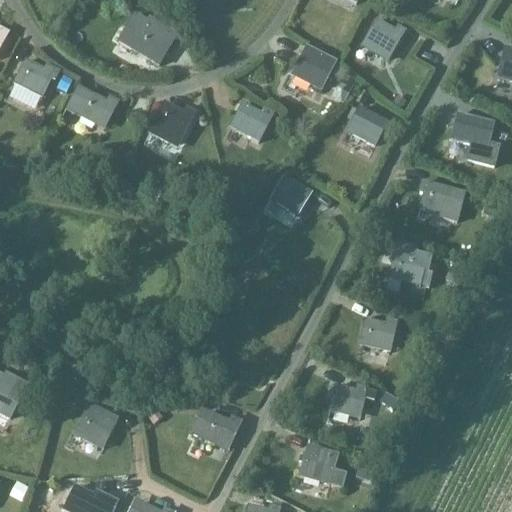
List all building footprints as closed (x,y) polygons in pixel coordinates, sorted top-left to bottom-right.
[(337,0),(355,9),(359,0),(337,0)] [(134,17),(117,45),(157,68),(174,41),(134,17)] [(375,22),(361,47),(389,63),(406,34),(396,28),(393,32),(375,22)] [(0,50),(8,35),(0,30),(0,50)] [(335,64),(306,49),(290,79),(320,94),(335,64)] [(511,51),(503,49),(496,81),(511,85),(511,51)] [(45,67),(43,72),(24,62),(11,87),(41,103),(50,84),(54,85),(59,74),(56,73),(45,67)] [(105,104),(77,90),(64,114),(103,134),(118,105),(108,99),(105,104)] [(182,115),(163,105),(147,137),(176,152),(195,116),(184,110),(182,115)] [(259,115),(241,106),(228,131),(258,147),(274,117),(262,110),(259,115)] [(374,151),(387,125),(357,110),(355,114),(352,112),(346,123),(350,125),(344,136),(374,151)] [(455,116),(449,143),(469,148),(465,163),(494,170),(500,149),(488,146),(494,126),(455,116)] [(269,203),(296,220),(297,220),(311,196),(283,179),(269,203)] [(445,192),(419,185),(416,197),(422,199),(419,211),(442,218),(441,222),(455,226),(463,197),(445,192)] [(427,276),(431,260),(427,259),(427,258),(416,255),(418,248),(396,243),(393,255),(387,283),(419,290),(423,275),(427,276)] [(363,323),(357,350),(390,357),(397,325),(385,322),(383,327),(363,323)] [(0,417),(9,423),(23,396),(28,387),(4,374),(2,378),(0,376),(0,417)] [(319,385),(312,413),(326,416),(359,423),(364,403),(374,406),(377,396),(367,393),(367,391),(355,388),(354,393),(334,388),(319,385)] [(117,421),(90,407),(74,438),(101,451),(115,425),(117,421)] [(229,419),(228,422),(227,423),(199,411),(187,437),(225,453),(238,423),(229,419)] [(341,493),(346,478),(333,474),(338,458),(306,448),(297,480),(341,493)] [(115,511),(118,505),(95,493),(92,498),(73,489),(62,511),(115,511)] [(166,511),(163,511),(162,511),(153,511),(134,502),(128,511),(166,511)]
